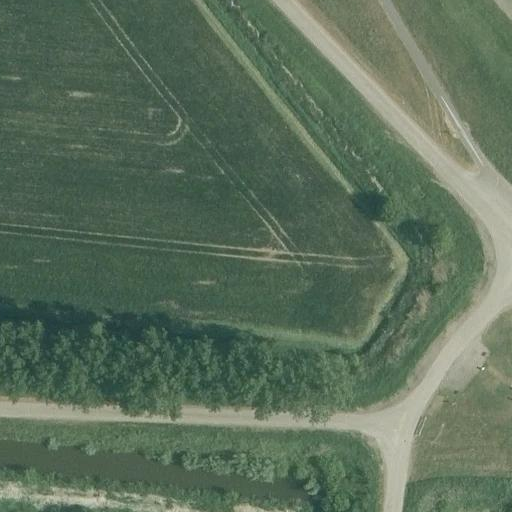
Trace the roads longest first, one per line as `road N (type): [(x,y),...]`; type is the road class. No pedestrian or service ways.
road 1 (tertiary): [(405,423),(0,413)]
road 2 (unclassified): [(511,241),(281,0)]
road 3 (unclassified): [(511,225),(382,0)]
road 4 (unclassified): [(405,423),(511,289)]
